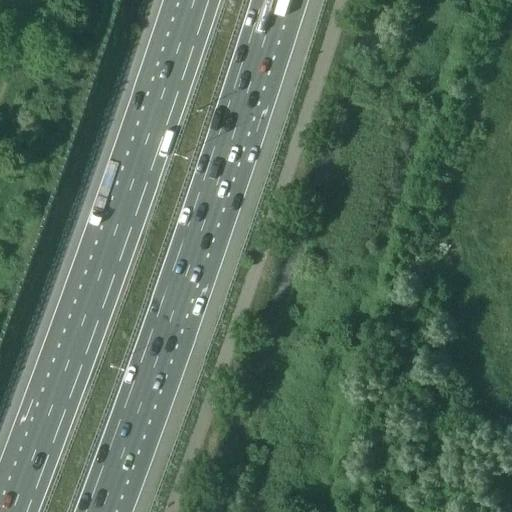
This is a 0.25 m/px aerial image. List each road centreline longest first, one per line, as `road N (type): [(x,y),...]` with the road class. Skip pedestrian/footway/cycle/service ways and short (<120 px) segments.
road 1 (motorway): [(193,0),(10,511)]
road 2 (motorway): [(100,511),(277,0)]
